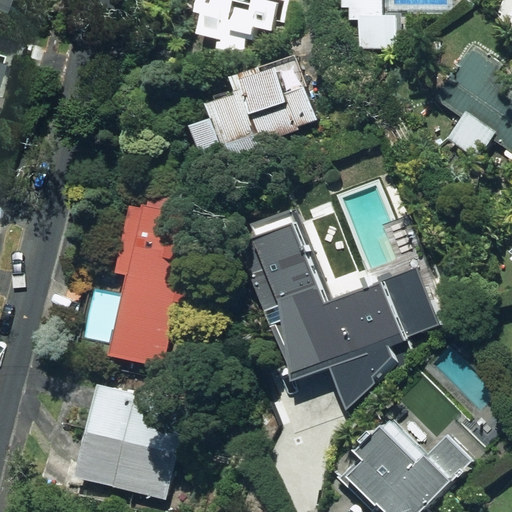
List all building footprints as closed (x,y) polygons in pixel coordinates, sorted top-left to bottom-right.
[(0,0),(0,7),(7,10),(11,0),(0,0)] [(206,0),(204,12),(207,13),(203,34),(227,39),(226,47),(252,52),(254,43),(261,45),(265,28),(281,31),(287,0),(259,0),(259,2),(250,0),(206,0)] [(342,0),(342,19),(360,20),(357,53),(408,56),(410,15),(385,14),(386,0),(342,0)] [(511,0),(507,0),(502,12),(505,13),(502,20),(511,24),(511,0)] [(511,78),(504,74),(510,65),(476,43),(459,71),(462,73),(454,86),(449,83),(439,99),(468,117),(452,142),(481,160),(494,139),(511,150),(511,78)] [(0,104),(11,69),(0,65),(0,104)] [(213,107),(215,117),(193,125),(208,168),(304,137),(301,127),(321,121),(310,87),(294,92),(286,70),(245,84),(248,95),(213,107)] [(125,294),(97,288),(86,338),(114,344),(112,356),(180,371),(205,259),(186,255),(194,217),(136,206),(121,271),(130,272),(125,294)] [(413,338),(449,326),(425,265),(385,281),(379,267),(331,286),(304,218),(263,234),(291,299),(299,381),(338,366),(356,416),(419,358),(413,338)] [(195,404),(103,384),(83,477),(174,497),(195,404)] [(426,453),(393,419),(363,447),(371,455),(348,478),(378,509),(375,511),(436,511),(433,508),(484,459),(453,427),(426,453)]
